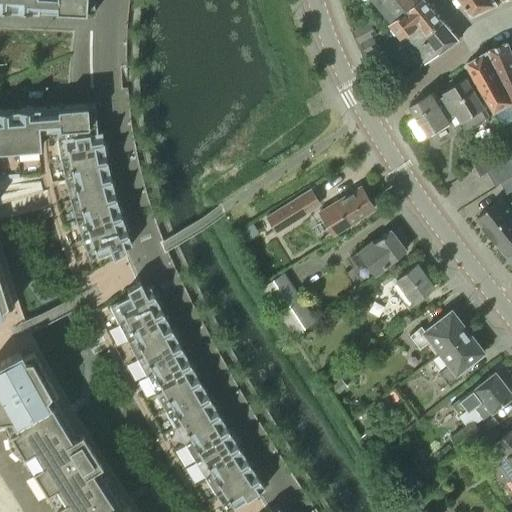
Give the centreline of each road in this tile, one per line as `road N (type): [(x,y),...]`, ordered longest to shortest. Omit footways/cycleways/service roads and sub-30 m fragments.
road 1 (residential): [(300,511),(207,364),(144,237),(111,92),(112,0)]
road 2 (secondary): [(511,318),(440,230),(366,116)]
road 3 (residential): [(366,116),(473,38)]
road 4 (secondary): [(366,116),(315,0)]
